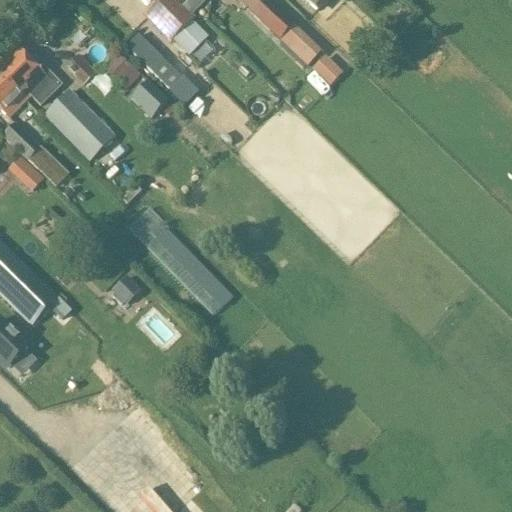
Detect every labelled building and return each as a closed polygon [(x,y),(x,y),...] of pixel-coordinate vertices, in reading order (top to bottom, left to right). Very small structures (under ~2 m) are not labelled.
[(171,44),(172,43),(188,59),(208,40),(192,24),(194,22),(172,0),(163,0),(145,18),(171,44)] [(234,0),(271,35),(286,19),(265,0),(234,0)] [(301,0),(318,14),(330,0),(301,0)] [(137,37),(126,48),(144,66),(155,55),(137,37)] [(26,103),(33,96),(41,105),(60,86),(43,68),(39,72),(17,49),(0,65),(0,67),(9,76),(3,81),(26,103)] [(85,88),(97,76),(79,57),(66,70),(85,88)] [(9,76),(0,67),(0,112),(8,121),(26,103),(3,81),(9,76)] [(147,85),(132,102),(152,121),(167,105),(147,85)] [(90,165),(116,140),(70,92),(45,118),(90,165)] [(28,165),(41,151),(16,126),(2,139),(28,165)] [(234,301),(167,232),(156,243),(223,312),(234,301)] [(0,296),(48,343),(74,316),(0,242),(0,296)] [(110,294),(124,307),(139,291),(124,278),(110,294)] [(91,369),(102,357),(70,327),(59,338),(91,369)] [(0,368),(6,374),(26,354),(0,328),(0,368)] [(90,469),(80,478),(112,511),(125,511),(128,509),(90,469)]
